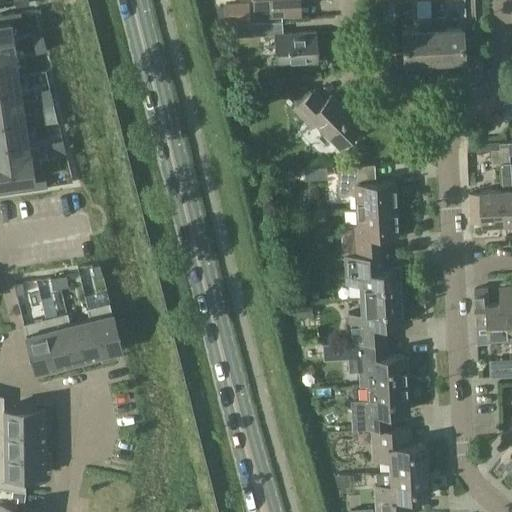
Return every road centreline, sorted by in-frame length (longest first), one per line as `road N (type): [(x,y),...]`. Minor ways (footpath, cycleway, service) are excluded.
road 1 (primary): [(264,511),(132,0)]
road 2 (residential): [(63,511),(77,410),(25,391),(4,281)]
road 3 (residential): [(502,511),(474,485),(463,455),(451,264)]
road 4 (residential): [(448,130),(345,52),(342,0)]
road 5 (residential): [(448,130),(501,71),(500,0)]
road 6 (residential): [(451,264),(448,130)]
